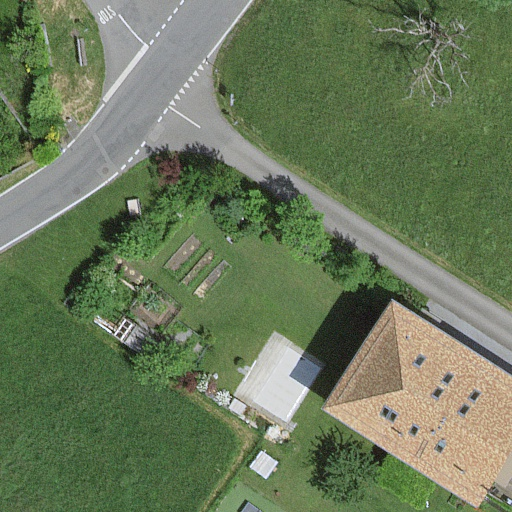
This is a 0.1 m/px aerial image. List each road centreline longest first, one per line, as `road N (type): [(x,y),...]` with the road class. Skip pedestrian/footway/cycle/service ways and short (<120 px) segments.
road 1 (unclassified): [(147,88),(511,338)]
road 2 (tertiary): [(0,224),(70,173),(147,88)]
